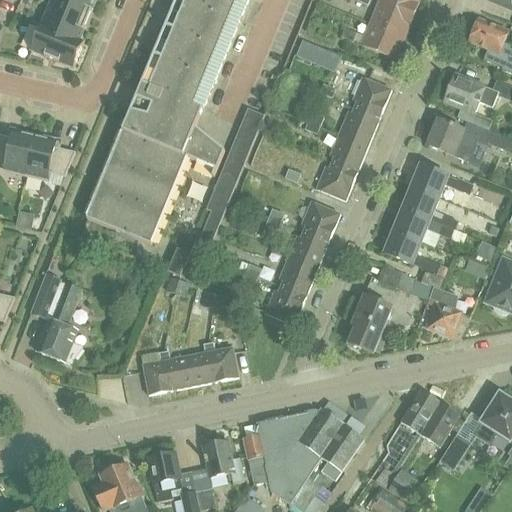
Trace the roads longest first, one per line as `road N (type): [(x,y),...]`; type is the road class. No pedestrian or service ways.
road 1 (residential): [(313,391),(309,365),(319,325),(452,0)]
road 2 (tertiary): [(56,446),(313,391)]
road 3 (residential): [(0,81),(100,101),(138,0)]
road 4 (residential): [(326,511),(421,370)]
